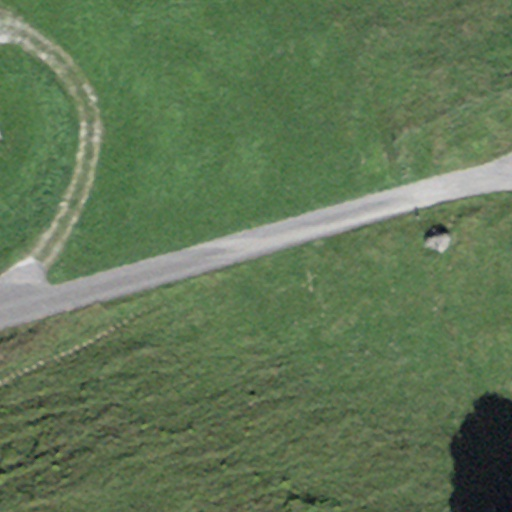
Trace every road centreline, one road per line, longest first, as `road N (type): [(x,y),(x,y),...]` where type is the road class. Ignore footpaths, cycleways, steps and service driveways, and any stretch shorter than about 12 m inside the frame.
road 1 (track): [(0,314),(511,176)]
road 2 (track): [(0,30),(38,42),(70,72),(89,143),(54,241),(5,312)]
